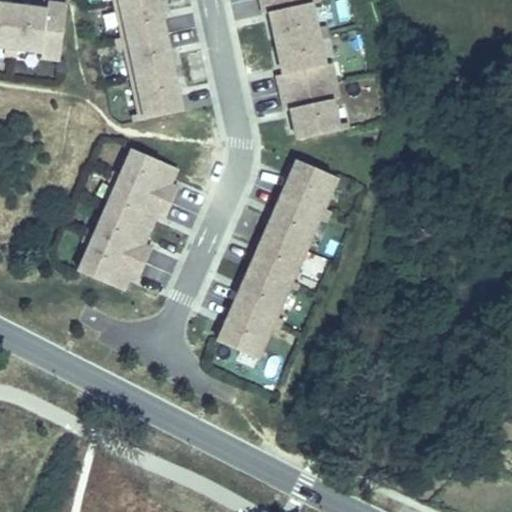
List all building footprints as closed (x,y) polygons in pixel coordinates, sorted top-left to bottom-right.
[(0,0),(0,36),(51,42),(51,48),(70,50),(75,0),(0,0)] [(191,109),(165,0),(122,0),(149,119),(191,109)] [(269,0),(271,10),(278,8),(292,70),(285,71),(294,107),(300,106),(307,137),(349,127),(342,96),(348,95),(339,59),(334,60),(320,0),(269,0)] [(143,241),(156,211),(173,218),(186,187),(170,180),(177,164),(140,148),(87,272),(123,288),(130,272),(146,279),(159,248),(143,241)] [(268,356),(346,175),(307,158),(229,339),(268,356)]
